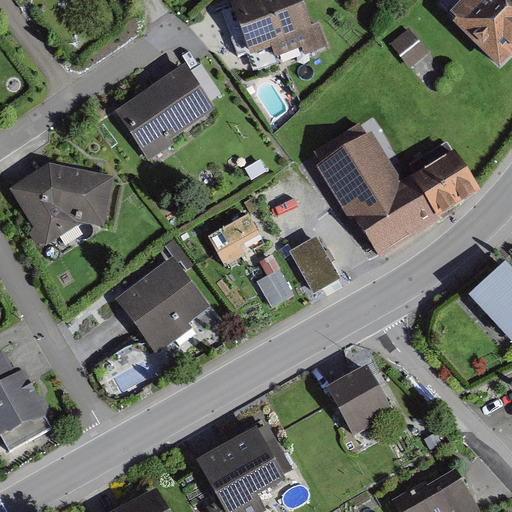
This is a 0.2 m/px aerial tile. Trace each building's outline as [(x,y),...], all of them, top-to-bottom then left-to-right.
[(302,0),(240,0),(230,4),(250,55),(267,48),(272,59),(296,49),(300,60),(330,49),(320,23),(312,26),(302,0)] [(511,0),(443,0),(457,15),(448,23),(495,70),(511,52),(511,0)] [(429,53),(410,32),(394,46),(412,67),(429,53)] [(210,115),(179,68),(112,113),(143,160),(210,115)] [(399,184),(363,126),(314,156),(376,258),(480,195),(453,151),(399,184)] [(48,167),(11,192),(42,246),(77,223),(103,228),(111,180),(48,167)] [(341,283),(317,240),(292,254),(316,297),(341,283)] [(210,313),(170,262),(115,304),(155,356),(210,313)] [(511,272),(505,264),(473,292),(511,335),(511,272)] [(15,377),(2,356),(0,357),(0,445),(49,415),(22,372),(15,377)] [(394,415),(365,368),(325,393),(353,440),(394,415)] [(260,430),(196,465),(222,511),(221,511),(263,511),(257,499),(288,482),(260,430)] [(476,511),(455,476),(430,491),(425,483),(389,505),(392,511),(476,511)] [(170,511),(159,490),(117,511),(170,511)]
